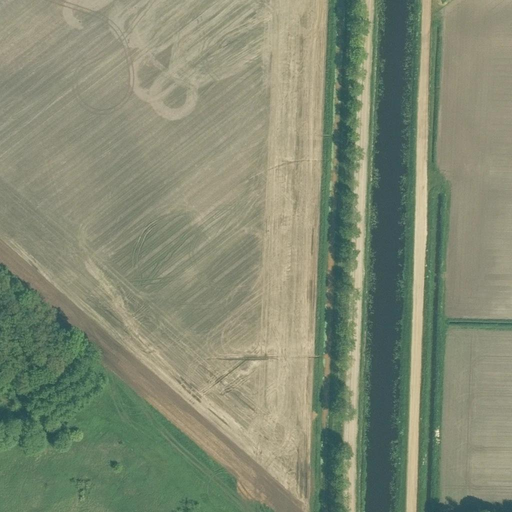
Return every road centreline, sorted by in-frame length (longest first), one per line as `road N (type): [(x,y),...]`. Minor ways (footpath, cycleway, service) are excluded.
road 1 (track): [(350,511),(366,0)]
road 2 (track): [(412,511),(427,0)]
